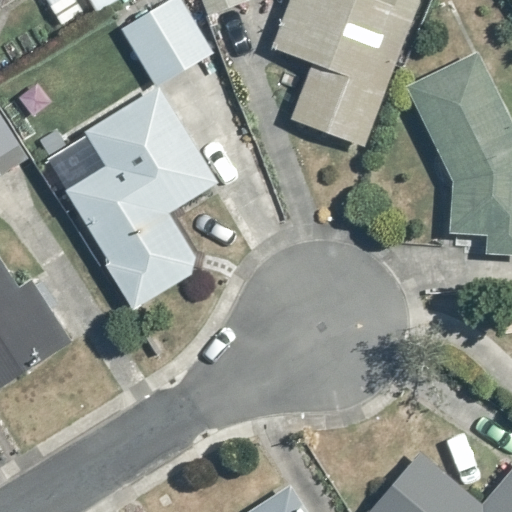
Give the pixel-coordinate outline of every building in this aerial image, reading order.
[(79,0),(37,0),(58,30),(87,11),(79,0)] [(123,0),(88,0),(98,16),(123,0)] [(216,52),(186,0),(167,0),(124,24),(157,85),(216,52)] [(243,0),(207,0),(216,15),(243,0)] [(425,0),(295,0),(277,46),(318,62),(296,116),(368,145),(425,0)] [(511,111),(480,49),(410,84),(454,171),(452,250),(511,251),(511,111)] [(109,166),(71,189),(81,206),(50,224),(82,278),(112,260),(138,305),(206,265),(173,209),(220,181),(163,84),(87,128),(109,166)] [(0,105),(0,176),(33,155),(0,105)] [(27,289),(0,249),(0,387),(76,337),(39,281),(27,289)] [(511,511),(511,469),(484,503),(423,451),(371,511),(511,511)] [(311,511),(294,485),(251,511),(311,511)]
